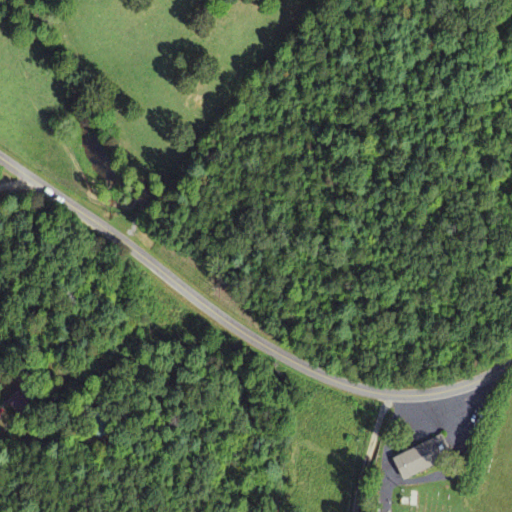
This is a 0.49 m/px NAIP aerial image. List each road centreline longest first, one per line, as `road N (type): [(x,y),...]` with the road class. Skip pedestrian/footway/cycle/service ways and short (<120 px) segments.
road 1 (residential): [(0,155),(227,322),(347,384),(388,395),(439,394),(511,362)]
road 2 (residential): [(388,395),(355,511)]
